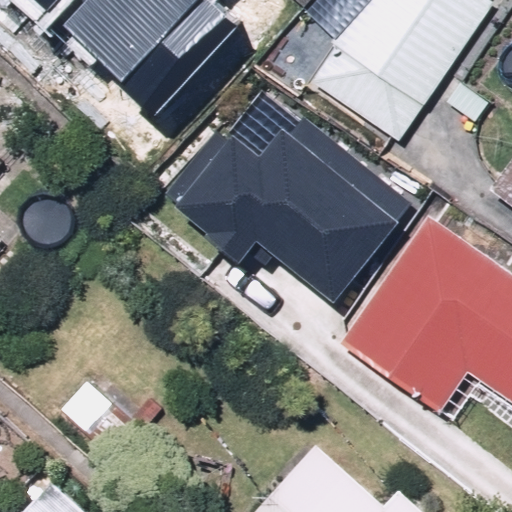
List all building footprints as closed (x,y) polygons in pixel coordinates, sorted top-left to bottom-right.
[(91,0),(66,30),(160,113),(240,22),(215,0),(91,0)] [(495,0),(365,0),(319,77),(413,134),(495,0)] [(153,194),(296,310),(388,198),(245,82),(153,194)] [(175,143),(144,110),(109,144),(140,177),(175,143)] [(511,265),(437,215),(353,339),(461,412),(484,378),(511,397),(511,265)] [(434,511),(406,487),(394,501),(323,439),(259,511),(434,511)] [(95,511),(60,478),(29,510),(30,511),(95,511)]
